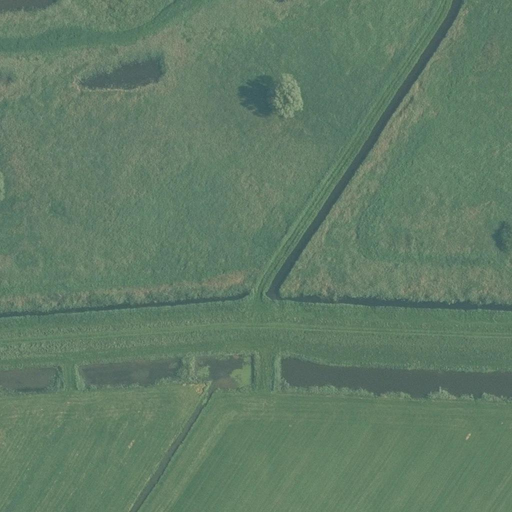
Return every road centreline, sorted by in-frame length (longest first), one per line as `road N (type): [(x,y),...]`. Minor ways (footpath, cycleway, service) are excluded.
road 1 (track): [(511,329),(244,315),(0,334)]
road 2 (track): [(511,261),(380,252),(363,242),(362,229),(495,0)]
road 3 (track): [(244,315),(442,0)]
road 4 (track): [(271,266),(243,262),(0,289)]
road 5 (track): [(188,0),(128,35),(0,45)]
